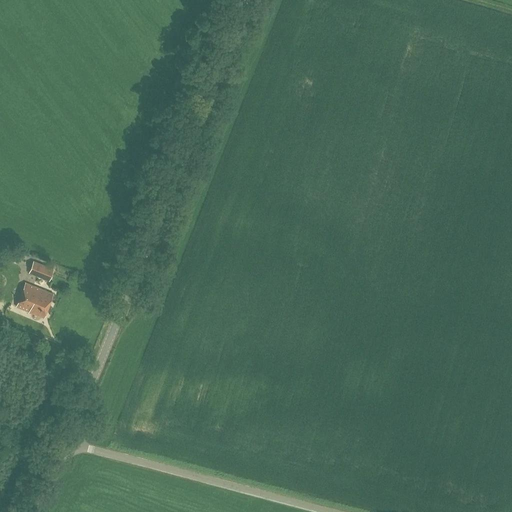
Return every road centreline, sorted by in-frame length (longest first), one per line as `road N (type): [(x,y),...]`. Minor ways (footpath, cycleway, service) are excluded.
road 1 (tertiary): [(67,444),(244,0)]
road 2 (unclassified): [(327,511),(67,444)]
